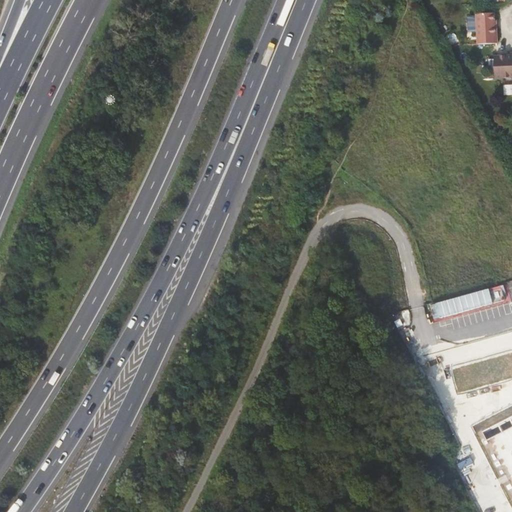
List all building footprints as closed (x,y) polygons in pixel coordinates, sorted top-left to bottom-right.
[(499,43),(498,11),(477,12),(478,43),(499,43)] [(477,30),(476,16),(468,16),(468,30),(477,30)] [(511,52),(511,53),(496,54),(497,76),(511,75),(511,52)] [(507,285),(432,302),(437,326),(445,324),(443,316),(511,301),(507,285)] [(511,406),(471,427),(511,507),(511,406)]
